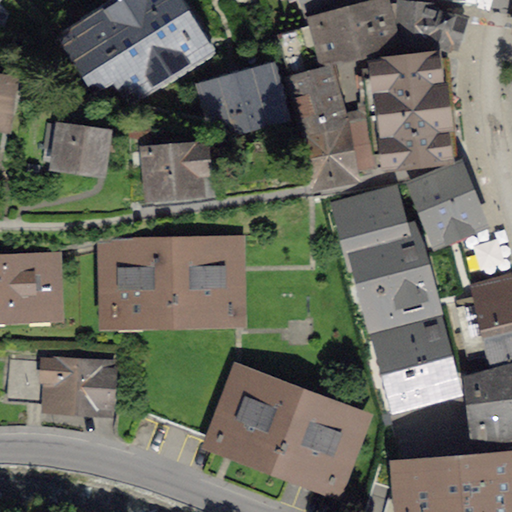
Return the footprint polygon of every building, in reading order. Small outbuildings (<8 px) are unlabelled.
[(132,0),(69,40),(95,82),(115,70),(130,94),(197,52),(164,0),(132,0)] [(456,19),(425,8),(393,5),(381,8),(389,39),(389,41),(400,38),(423,40),(423,36),(433,36),(452,42),(458,24),(456,19)] [(318,16),(320,25),(318,25),(327,58),(389,41),(389,39),(381,8),(360,14),(358,6),(318,16)] [(278,35),(280,35),(309,27),(304,8),(273,16),(278,35)] [(292,81),(328,71),(330,71),(327,58),(318,25),(309,27),(280,35),(292,81)] [(446,57),(430,57),(366,65),(363,74),(359,77),(360,88),(365,87),(369,117),(382,115),(442,108),(446,57)] [(308,140),(344,134),(342,124),(332,88),(335,87),(330,71),(328,71),(292,81),(308,140)] [(0,121),(1,121),(4,100),(12,101),(14,86),(6,85),(7,75),(0,74),(0,121)] [(268,75),(207,93),(216,122),(233,117),(236,127),(279,115),(268,75)] [(369,117),(369,118),(376,167),(449,159),(442,108),(382,115),(369,117)] [(351,172),(376,167),(369,118),(342,124),(344,134),(351,172)] [(104,133),(49,125),(47,141),(60,143),(57,163),(99,169),(104,133)] [(314,183),(352,176),(351,172),(344,134),(308,140),(306,140),(314,183)] [(204,148),(148,151),(151,194),(197,190),(196,173),(207,172),(204,148)] [(416,186),(428,214),(465,198),(453,171),(416,186)] [(408,233),(397,193),(346,206),(361,261),(366,259),(382,319),(435,305),(415,232),(408,233)] [(476,225),(465,198),(428,214),(438,240),(476,225)] [(232,247),(110,249),(112,318),(233,316),(232,247)] [(0,312),(52,310),(50,262),(0,263),(0,312)] [(477,304),(456,309),(469,359),(489,354),(491,363),(511,356),(511,294),(507,275),(472,285),(477,304)] [(465,281),(441,287),(444,301),(468,295),(465,281)] [(437,325),(382,340),(399,404),(454,389),(437,325)] [(112,366),(12,360),(9,399),(54,403),(110,405),(112,366)] [(511,431),(511,368),(474,380),(480,429),(491,428),(492,434),(511,431)] [(241,376),(216,440),(334,486),(335,483),(334,482),(358,420),(241,376)] [(511,511),(511,461),(456,465),(458,511),(511,511)] [(404,511),(458,511),(456,465),(401,469),(404,511)]
